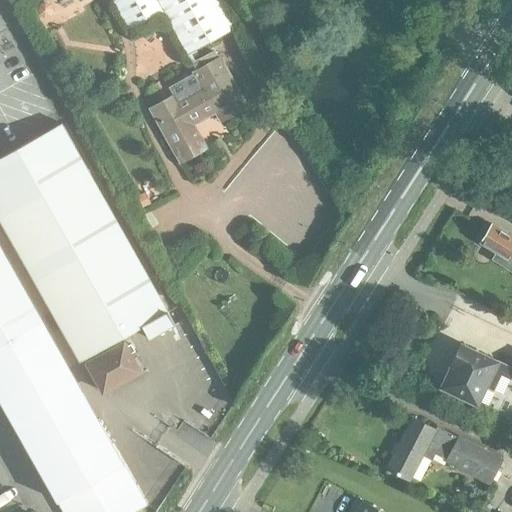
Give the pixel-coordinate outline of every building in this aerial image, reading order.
[(89,0),(47,0),(92,81),(128,61),(219,11),(213,0),(161,0),(106,30),(89,0)] [(172,145),(194,133),(189,125),(216,109),(221,118),(243,105),(223,71),(153,109),(172,145)] [(85,358),(88,362),(109,350),(107,346),(147,323),(152,332),(185,313),(180,305),(167,312),(61,123),(0,157),(0,220),(80,361),(85,358)] [(511,240),(502,234),(475,278),(503,296),(511,281),(511,240)] [(0,399),(63,511),(134,511),(147,505),(99,421),(70,437),(61,421),(80,410),(0,268),(0,399)] [(140,371),(130,354),(124,342),(109,350),(88,362),(87,363),(103,392),(140,371)] [(511,375),(511,367),(461,344),(450,365),(451,365),(440,387),(477,404),(485,386),(492,389),(500,374),(500,373),(510,378),(511,375)] [(386,467),(409,480),(423,454),(431,458),(434,452),(447,459),(446,460),(489,482),(501,460),(459,437),(449,431),(437,425),(435,429),(413,417),(386,467)] [(382,511),(383,511),(358,498),(350,511),(382,511)]
